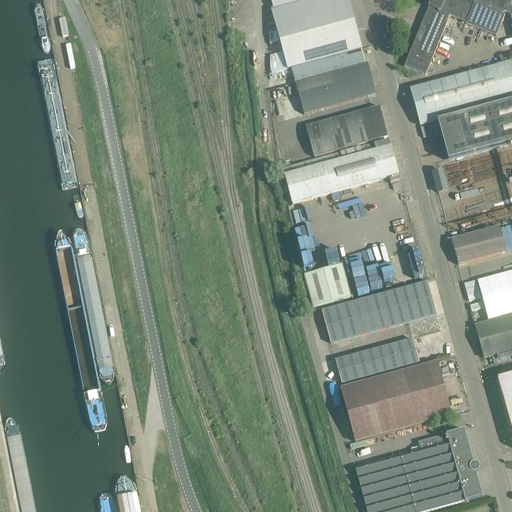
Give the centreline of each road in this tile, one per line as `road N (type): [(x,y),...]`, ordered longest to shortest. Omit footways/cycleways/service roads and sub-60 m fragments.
road 1 (residential): [(508,511),(363,0)]
road 2 (unclassified): [(195,511),(176,461),(96,61),(69,0)]
road 3 (unclassified): [(54,0),(154,511)]
road 4 (residential): [(359,511),(309,339)]
road 5 (residential): [(272,159),(256,0)]
